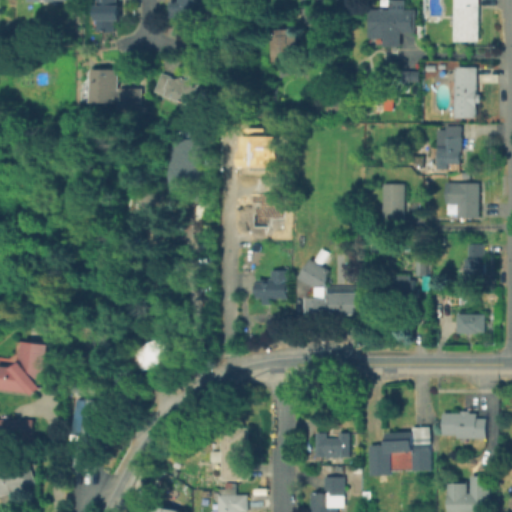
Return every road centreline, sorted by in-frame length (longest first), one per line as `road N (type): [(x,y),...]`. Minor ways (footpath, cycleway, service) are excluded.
road 1 (tertiary): [(511,363),(300,362),(229,376),(164,421),(107,511)]
road 2 (residential): [(280,364),(280,511)]
